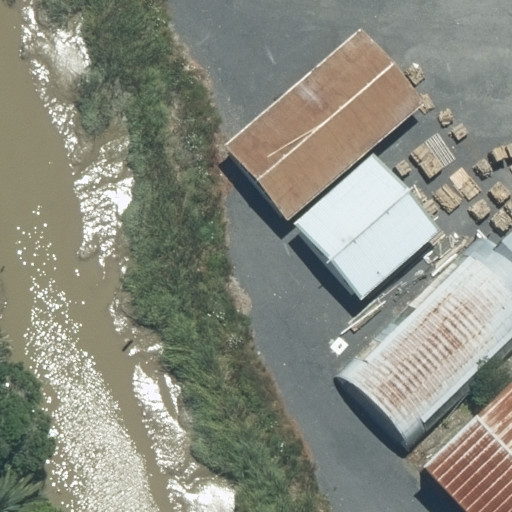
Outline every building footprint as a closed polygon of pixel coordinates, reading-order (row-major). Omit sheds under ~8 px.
[(323,8),(310,0),(159,0),(133,45),(256,118),(323,8)] [(356,86),(204,215),(281,305),(433,177),(356,86)] [(416,425),(511,332),(511,278),(476,239),(334,376),(394,439),(412,422),(416,425)] [(286,340),(314,369),(371,315),(344,286),(286,340)] [(398,505),(404,511),(511,511),(511,373),(408,472),(445,511),(429,511),(412,493),(398,505)]
